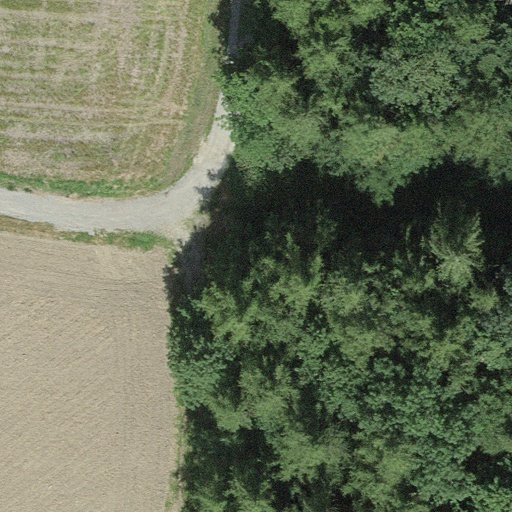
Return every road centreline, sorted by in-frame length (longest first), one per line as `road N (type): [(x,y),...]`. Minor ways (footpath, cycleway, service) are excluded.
road 1 (track): [(193,210),(224,511)]
road 2 (track): [(193,210),(234,107),(245,0)]
road 3 (track): [(0,201),(119,215),(193,210)]
